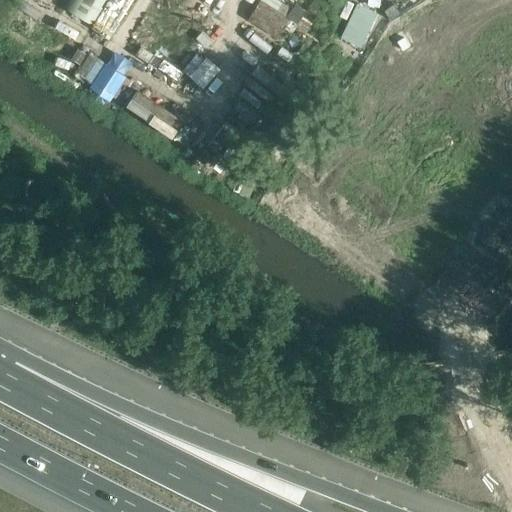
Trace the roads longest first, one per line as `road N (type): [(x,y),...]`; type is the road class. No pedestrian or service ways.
road 1 (motorway): [(393,511),(0,376)]
road 2 (motorway): [(261,511),(0,379)]
road 3 (track): [(233,0),(239,27),(186,106),(106,50)]
road 4 (motorway): [(0,448),(122,511)]
